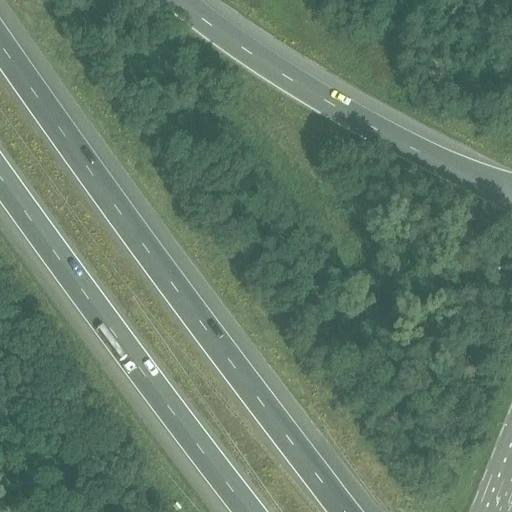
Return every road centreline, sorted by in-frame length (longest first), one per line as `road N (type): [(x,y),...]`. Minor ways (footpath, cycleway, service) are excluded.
road 1 (motorway): [(346,511),(0,37)]
road 2 (motorway): [(0,172),(251,511)]
road 3 (motorway): [(511,196),(387,138),(215,32),(180,0)]
